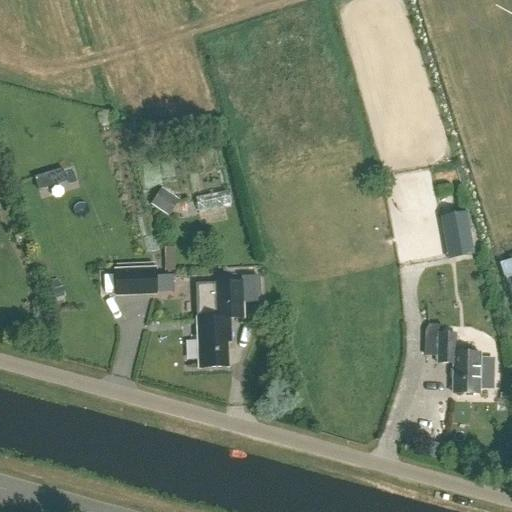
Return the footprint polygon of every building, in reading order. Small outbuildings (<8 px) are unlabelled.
[(43,176),(34,179),(37,190),(47,187),(43,176)] [(477,255),(469,213),(443,218),(450,260),(477,255)] [(155,271),(115,272),(116,296),(116,297),(156,296),(156,295),(155,271)] [(196,285),(197,320),(229,319),(229,320),(244,320),(243,304),(259,303),(258,277),(242,278),(242,283),(196,285)] [(229,320),(229,319),(197,320),(199,369),(227,368),(226,343),(230,343),(229,320)] [(453,365),(452,394),(479,395),(480,354),(456,354),(456,336),(438,335),(438,325),(426,325),(425,356),(437,356),(437,364),(453,365)]
